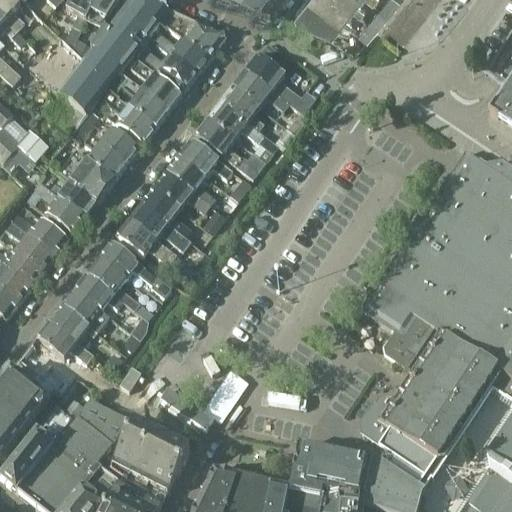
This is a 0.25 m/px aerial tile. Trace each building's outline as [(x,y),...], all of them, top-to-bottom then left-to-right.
[(0,0),(0,20),(18,37),(25,29),(14,19),(21,12),(7,0),(0,0)] [(15,0),(22,6),(27,0),(43,0),(56,12),(64,5),(64,4),(60,0),(15,0)] [(98,0),(76,0),(68,17),(78,22),(73,31),(81,36),(86,26),(98,0)] [(123,0),(98,0),(86,26),(101,34),(123,0)] [(295,20),(330,35),(334,30),(347,36),(350,30),(349,29),(348,30),(339,23),(309,0),(305,0),(294,14),(295,20)] [(351,26),(343,19),(349,11),(335,0),(309,0),(339,23),(348,30),(349,29),(351,26)] [(364,12),(354,5),(357,0),(335,0),(349,11),(349,10),(359,18),(364,12)] [(394,0),(386,0),(378,10),(388,18),(399,4),(394,0)] [(88,63),(79,75),(107,96),(120,79),(135,59),(168,16),(137,4),(111,39),(105,35),(86,62),(88,63)] [(378,10),(366,24),(376,32),(388,18),(378,10)] [(402,14),(389,32),(405,43),(424,18),(416,12),(410,20),(402,14)] [(182,44),(209,65),(223,47),(222,40),(169,17),(161,28),(182,44)] [(18,37),(0,20),(0,34),(0,35),(20,53),(27,45),(18,37)] [(357,35),(367,43),(376,32),(366,24),(357,35)] [(72,54),(76,45),(81,36),(73,31),(65,47),(72,54)] [(197,80),(209,65),(182,44),(176,52),(160,40),(154,47),(170,59),(197,80)] [(72,54),(65,47),(62,45),(46,64),(35,57),(25,71),(58,99),(83,65),(82,64),(72,54)] [(0,80),(12,91),(20,83),(0,63),(0,56),(4,52),(0,47),(0,80)] [(184,98),(197,80),(170,59),(164,67),(148,54),(140,64),(184,98)] [(307,96),(301,103),(279,86),(283,81),(256,61),(244,77),(288,112),(289,110),(300,119),(304,121),(316,104),(307,96)] [(180,102),(153,80),(138,68),(132,76),(147,88),(142,95),(141,96),(168,117),(180,102)] [(89,118),(100,104),(107,96),(79,75),(47,119),(73,142),(71,143),(78,149),(97,124),(89,118)] [(232,93),(258,113),(265,104),(284,118),(288,112),(244,77),(232,93)] [(156,133),(168,117),(141,96),(142,95),(120,79),(107,96),(156,133)] [(511,82),(489,116),(511,131),(511,82)] [(232,93),(220,109),(259,138),(264,131),(252,121),(258,113),(232,93)] [(143,149),(156,133),(107,96),(100,104),(121,121),(116,128),(143,149)] [(0,131),(1,133),(13,120),(0,107),(0,131)] [(220,109),(207,124),(233,145),(240,136),(272,160),(279,153),(259,138),(220,109)] [(300,119),(288,134),(296,140),(308,125),(304,121),(300,119)] [(3,132),(4,133),(18,147),(28,136),(13,121),(3,132)] [(233,145),(207,124),(195,140),(241,176),(246,170),(242,166),(243,165),(227,153),(233,145)] [(21,149),(18,147),(4,133),(0,137),(0,168),(2,170),(21,149)] [(111,134),(105,142),(96,135),(90,142),(127,171),(138,155),(111,134)] [(287,134),(281,142),(289,148),(295,140),(287,134)] [(17,154),(32,168),(45,153),(31,139),(17,154)] [(94,156),(87,164),(86,166),(114,188),(127,171),(90,142),(85,149),(94,156)] [(232,178),(191,146),(178,162),(204,183),(211,174),(227,185),(232,178)] [(61,171),(74,155),(64,148),(52,164),(61,171)] [(98,208),(114,188),(86,166),(87,164),(76,156),(62,174),(59,172),(58,174),(55,177),(69,188),(70,187),(98,208)] [(487,173),(467,159),(425,222),(426,223),(365,314),(366,319),(394,337),(381,355),(383,363),(402,376),(410,374),(435,336),(440,339),(394,409),(387,405),(379,406),(361,432),(363,441),(433,487),(444,471),(442,470),(502,381),(511,387),(511,174),(503,168),(489,171),(487,173)] [(178,162),(166,177),(211,213),(217,205),(198,190),(204,183),(178,162)] [(46,189),(55,177),(58,174),(50,167),(38,182),(46,189)] [(253,186),(260,176),(255,172),(250,172),(244,179),(253,186)] [(166,177),(154,194),(180,214),(187,205),(205,220),(211,213),(166,177)] [(238,208),(251,192),(243,185),(230,201),(238,208)] [(86,223),(98,208),(70,187),(69,188),(63,196),(55,189),(50,195),(86,223)] [(45,219),(73,240),(86,223),(50,195),(50,196),(40,188),(34,196),(52,210),(45,219)] [(174,222),(180,214),(154,194),(141,209),(185,244),(186,243),(191,236),(174,222)] [(155,245),(157,244),(160,239),(183,258),(191,247),(186,243),(185,244),(141,209),(129,225),(155,245)] [(216,216),(226,224),(229,220),(219,212),(216,216)] [(215,216),(203,232),(215,241),(226,225),(226,224),(216,216),(215,216)] [(54,264),(68,246),(41,224),(34,233),(17,220),(11,229),(54,264)] [(185,266),(157,244),(155,245),(129,225),(117,241),(143,262),(148,255),(177,278),(185,266)] [(23,248),(15,258),(43,279),(54,264),(11,229),(6,235),(23,248)] [(112,248),(99,264),(125,284),(131,276),(165,303),(172,294),(112,248)] [(15,258),(10,265),(0,257),(0,270),(31,295),(43,279),(15,258)] [(205,259),(193,274),(202,280),(213,264),(205,259)] [(125,284),(99,264),(87,279),(122,307),(136,318),(141,311),(118,293),(125,284)] [(0,295),(19,310),(31,295),(0,270),(0,295)] [(87,279),(75,295),(101,315),(107,307),(117,314),(122,307),(87,279)] [(19,310),(0,295),(0,320),(6,326),(19,310)] [(75,295),(63,311),(98,338),(110,322),(101,315),(75,295)] [(78,346),(85,336),(94,343),(98,338),(63,311),(51,326),(77,347),(78,346)] [(148,327),(142,323),(130,339),(131,339),(140,346),(152,330),(148,327)] [(51,326),(38,342),(64,362),(71,354),(88,367),(95,359),(78,346),(77,347),(51,326)] [(140,346),(131,339),(127,344),(127,354),(132,357),(140,346)] [(0,466),(2,465),(4,462),(53,399),(57,402),(73,381),(31,353),(17,370),(11,379),(0,393),(0,466)] [(114,360),(104,372),(113,379),(122,367),(114,360)] [(141,379),(132,373),(130,375),(120,391),(129,397),(141,379)] [(106,402),(117,409),(122,400),(111,394),(106,402)] [(87,403),(78,420),(111,449),(124,423),(87,403)] [(18,496),(19,494),(74,426),(57,412),(29,446),(0,481),(18,496)] [(66,511),(92,481),(89,479),(97,469),(113,451),(111,449),(78,420),(74,426),(19,494),(18,496),(37,511),(66,511)] [(97,469),(89,479),(92,481),(66,511),(161,511),(190,457),(132,427),(106,477),(97,469)] [(511,428),(491,460),(511,473),(511,428)] [(290,498),(326,506),(355,511),(364,511),(372,470),(299,454),(291,494),(290,498)] [(364,511),(420,511),(423,504),(421,499),(374,467),(372,470),(364,511)] [(227,511),(231,503),(239,481),(215,475),(196,511),(227,511)] [(268,511),(274,490),(239,481),(231,503),(236,504),(233,511),(268,511)] [(511,511),(511,494),(497,485),(480,510),(476,511),(511,511)] [(286,511),(290,498),(291,494),(274,490),(268,511),(286,511)] [(290,498),(286,511),(324,511),(326,506),(290,498)]
